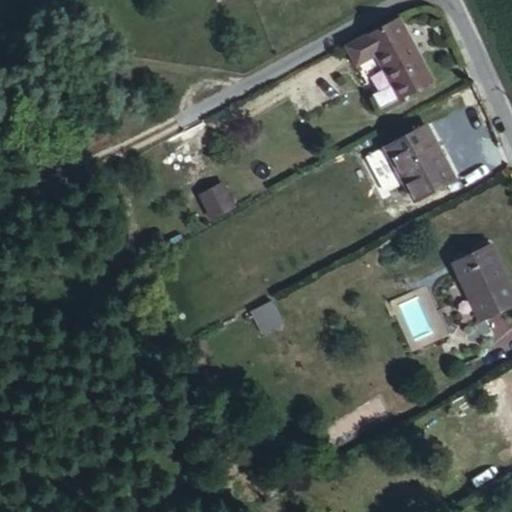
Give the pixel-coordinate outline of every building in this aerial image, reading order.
[(402,20),(348,43),(374,102),(427,78),(402,20)] [(423,121),(380,140),(403,193),(446,172),(423,121)] [(198,192),(207,217),(235,208),(226,182),(198,192)] [(444,255),(457,286),(498,267),(484,236),(444,255)] [(498,267),(457,286),(469,314),(511,295),(498,267)] [(271,301),(251,310),(261,332),(281,323),(271,301)]
